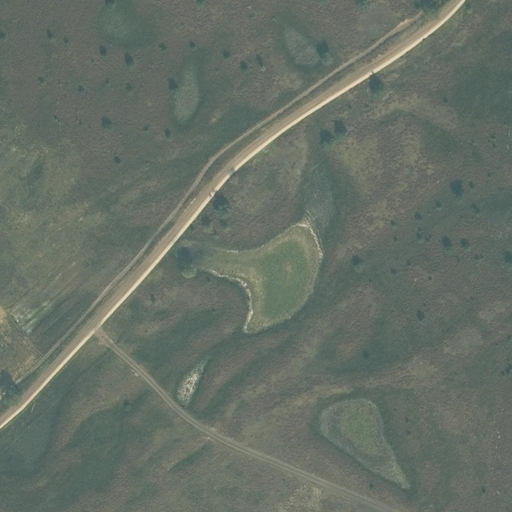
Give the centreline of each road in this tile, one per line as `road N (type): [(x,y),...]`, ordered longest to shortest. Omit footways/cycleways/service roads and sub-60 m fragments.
road 1 (track): [(0,420),(225,170),(457,0)]
road 2 (unknown): [(0,399),(85,318),(215,158),(434,0)]
road 3 (track): [(88,329),(190,423),(371,511)]
